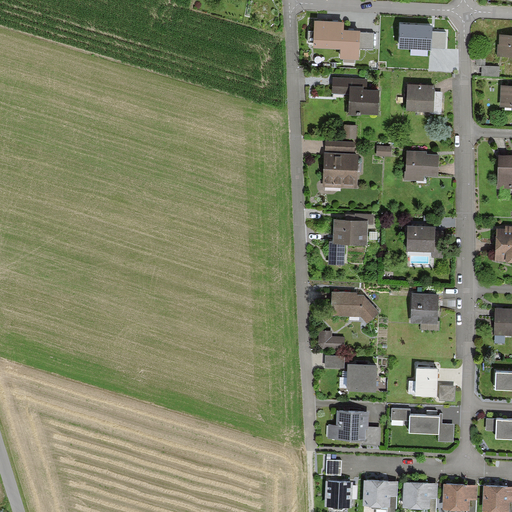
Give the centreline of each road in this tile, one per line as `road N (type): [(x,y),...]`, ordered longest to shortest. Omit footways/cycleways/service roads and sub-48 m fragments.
road 1 (residential): [(463,11),(465,466)]
road 2 (residential): [(288,3),(308,447)]
road 3 (residential): [(288,3),(463,11)]
